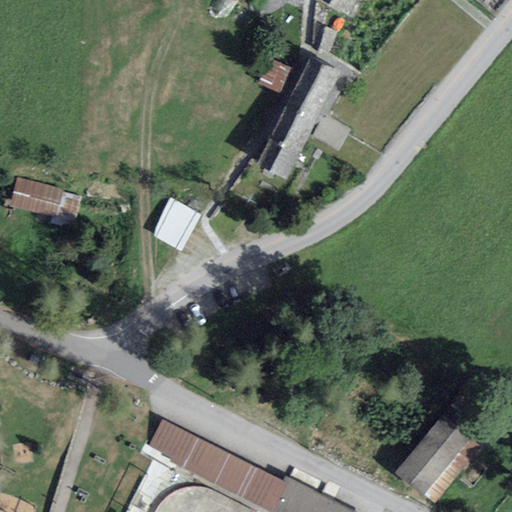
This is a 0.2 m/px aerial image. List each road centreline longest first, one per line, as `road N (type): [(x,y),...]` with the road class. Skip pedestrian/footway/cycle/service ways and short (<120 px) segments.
road 1 (residential): [(511,17),(356,205),(231,269),(109,354)]
road 2 (residential): [(109,354),(411,511)]
road 3 (track): [(173,0),(145,112),(150,295),(160,315)]
